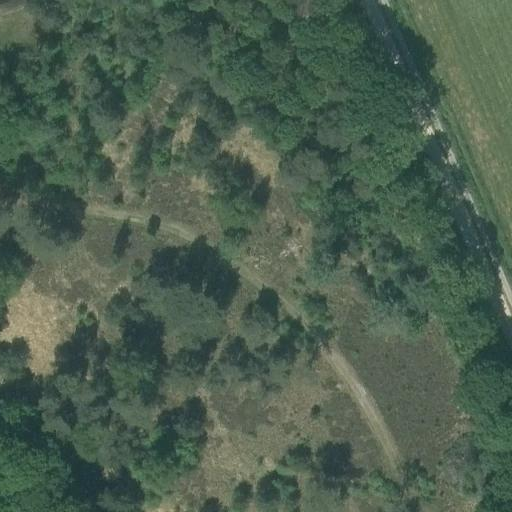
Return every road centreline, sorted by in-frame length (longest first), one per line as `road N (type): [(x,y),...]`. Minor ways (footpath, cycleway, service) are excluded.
road 1 (track): [(0,202),(70,205),(186,228),(301,314),(384,412),(427,511)]
road 2 (track): [(511,334),(369,0)]
